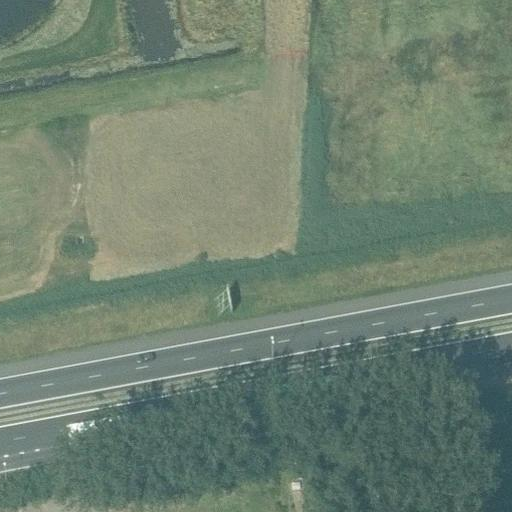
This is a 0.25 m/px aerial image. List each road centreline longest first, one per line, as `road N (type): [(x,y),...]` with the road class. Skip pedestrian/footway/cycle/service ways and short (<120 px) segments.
road 1 (secondary): [(0,194),(511,97)]
road 2 (secondary): [(511,66),(0,163)]
road 3 (motorway): [(511,298),(0,394)]
road 4 (motorway): [(0,440),(511,345)]
